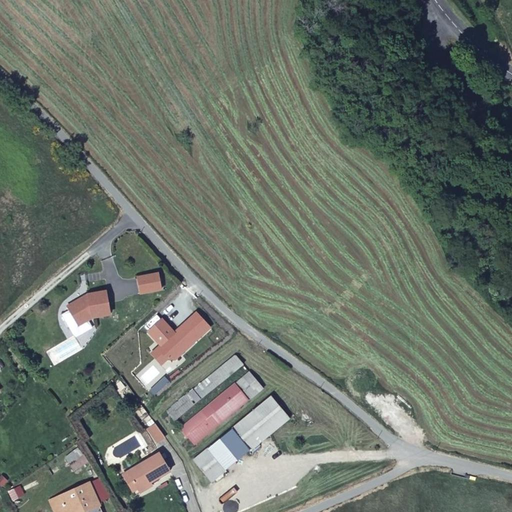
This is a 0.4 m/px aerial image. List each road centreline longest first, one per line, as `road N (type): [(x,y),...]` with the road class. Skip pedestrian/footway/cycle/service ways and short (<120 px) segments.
road 1 (unclassified): [(415,454),(220,307),(0,76)]
road 2 (unclassified): [(449,18),(439,26),(451,64),(511,150)]
road 3 (unclassified): [(415,454),(405,469),(305,511)]
